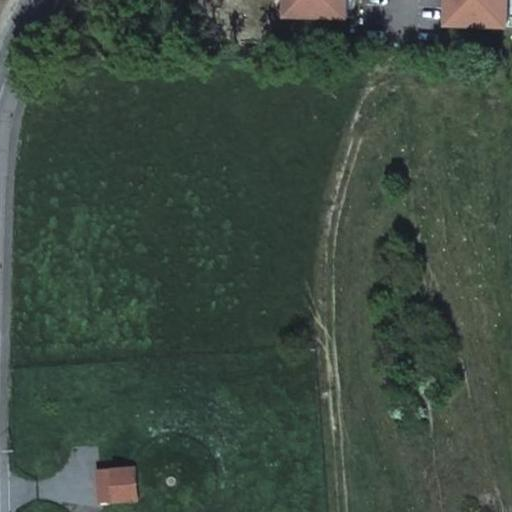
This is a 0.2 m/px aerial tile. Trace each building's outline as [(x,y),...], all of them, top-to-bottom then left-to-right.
[(297,0),(289,0),(289,14),(297,15),(297,0)] [(297,0),(297,15),(335,16),(335,8),(353,8),(353,0),(297,0)] [(511,0),(452,0),(452,24),(497,25),(498,17),(511,17),(511,0)] [(353,17),(353,8),(335,8),(335,16),(353,17)] [(511,25),(511,17),(498,17),(497,25),(511,25)] [(133,463),(131,469),(100,471),(102,501),(133,498),(138,507),(142,511),(213,511),(216,510),(220,503),(223,496),(226,488),(226,481),(226,473),(224,467),(222,460),(218,453),(214,448),(208,443),(203,439),(196,435),(186,433),(178,432),(169,433),(161,435),(153,439),(147,443),(142,448),(137,455),(133,463)]
